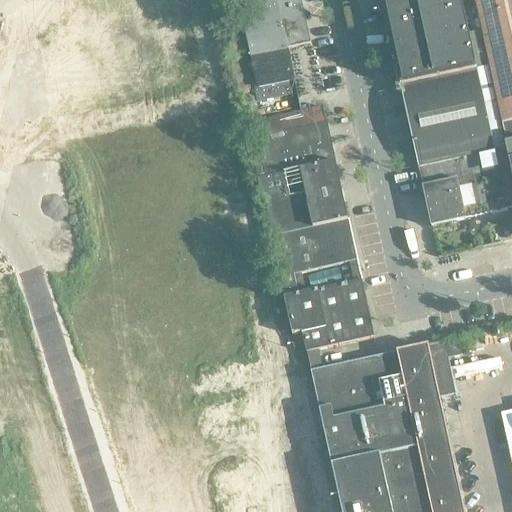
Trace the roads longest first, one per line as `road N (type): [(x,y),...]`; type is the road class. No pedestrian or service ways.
road 1 (residential): [(429,296),(403,276),(342,0)]
road 2 (unknown): [(0,242),(94,511)]
